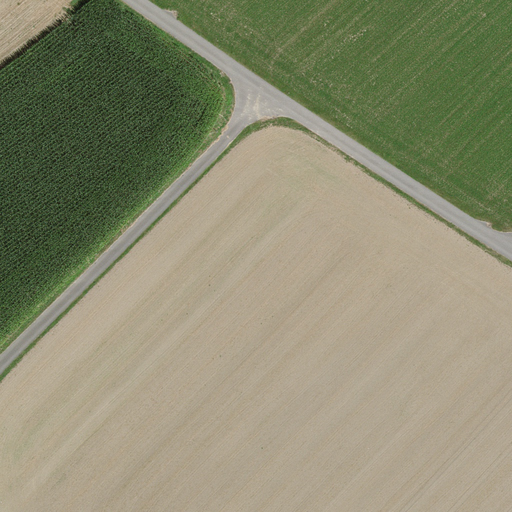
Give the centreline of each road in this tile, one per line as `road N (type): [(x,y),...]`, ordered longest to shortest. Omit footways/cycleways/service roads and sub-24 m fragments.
road 1 (unclassified): [(119,0),(262,103),(511,260)]
road 2 (track): [(262,103),(0,374)]
